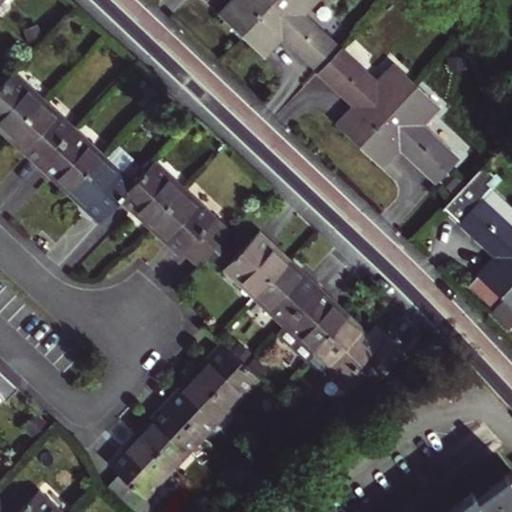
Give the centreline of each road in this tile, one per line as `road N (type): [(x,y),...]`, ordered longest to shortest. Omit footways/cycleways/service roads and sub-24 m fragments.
road 1 (residential): [(112,0),(511,387)]
road 2 (residential): [(0,244),(130,365),(85,416),(0,339)]
